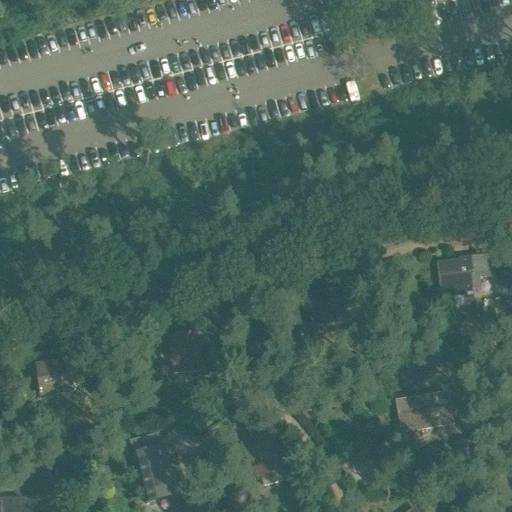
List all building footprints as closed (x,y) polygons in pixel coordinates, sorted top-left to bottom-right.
[(439,264),(442,298),(464,296),(464,293),(472,292),(472,290),(480,289),(479,278),(493,277),(491,257),(476,258),(476,260),(471,260),(471,259),(461,260),(461,262),(439,264)] [(336,299),(335,292),(303,297),(305,309),(310,308),(312,321),(311,321),(312,325),(314,324),(337,320),(337,322),(346,321),(342,298),(336,299)] [(199,340),(198,334),(171,336),(173,366),(172,367),(173,374),(202,372),(200,351),(201,351),(200,340),(199,340)] [(64,369),(63,362),(34,367),(35,379),(39,378),(40,391),(40,395),(42,394),(42,393),(64,390),(65,393),(74,391),(70,368),(64,369)] [(448,394),(398,403),(403,432),(416,430),(416,428),(434,425),(435,427),(443,426),(441,410),(451,409),(448,394)] [(202,431),(212,423),(204,413),(195,421),(202,431)] [(471,441),(456,443),(460,464),(474,462),(471,441)] [(279,442),(252,449),(259,474),(258,475),(259,478),(261,477),(264,486),(282,481),(280,473),(279,471),(279,472),(278,469),(286,467),(284,458),(285,458),(282,447),(281,447),(279,442)] [(172,474),(165,447),(133,455),(145,503),(169,497),(169,496),(165,497),(161,482),(169,479),(168,475),(172,474)] [(51,469),(39,469),(39,482),(52,481),(51,469)] [(41,511),(42,500),(1,500),(0,511),(41,511)]
